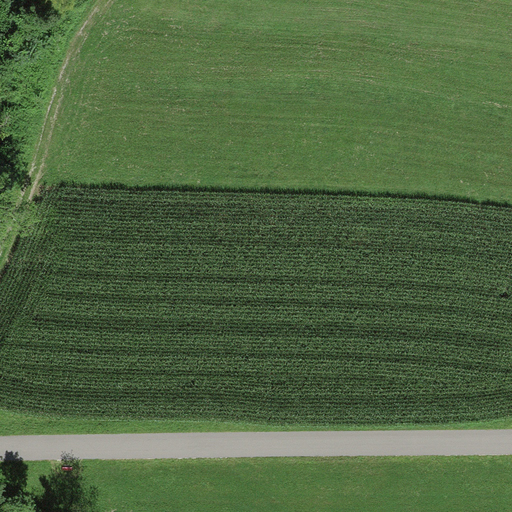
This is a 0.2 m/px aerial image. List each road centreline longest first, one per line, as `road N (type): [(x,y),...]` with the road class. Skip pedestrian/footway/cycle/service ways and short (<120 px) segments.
road 1 (unclassified): [(0,448),(511,443)]
road 2 (track): [(0,252),(72,41),(110,0)]
